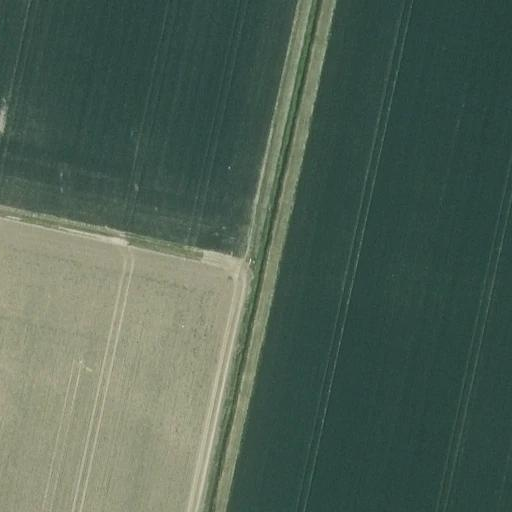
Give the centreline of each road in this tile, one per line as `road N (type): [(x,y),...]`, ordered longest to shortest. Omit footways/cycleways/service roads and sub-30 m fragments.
road 1 (track): [(194,511),(308,0)]
road 2 (track): [(223,511),(331,0)]
